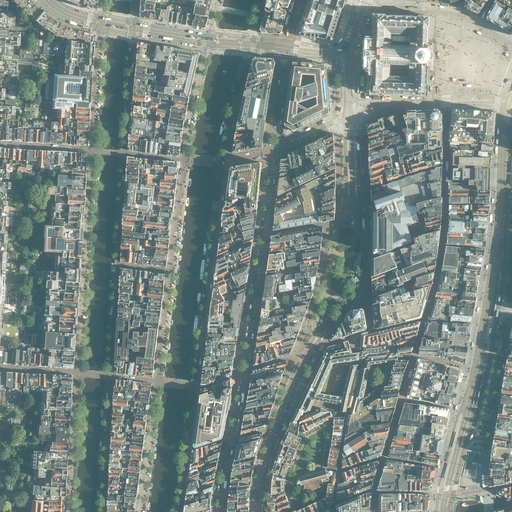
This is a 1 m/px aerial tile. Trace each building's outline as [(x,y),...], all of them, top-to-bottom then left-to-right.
[(23,10),(30,2),(27,0),(15,0),(13,2),(14,4),(15,3),(17,4),(16,5),(17,7),(12,12),(15,12),(17,10),(20,13),(22,11),(22,10),(23,10)] [(95,8),(96,0),(91,0),(65,0),(68,1),(71,3),(73,4),(74,4),(75,5),(78,6),(80,7),(82,7),(85,8),(88,9),(94,9),(95,8)] [(160,13),(161,3),(159,3),(143,0),(142,0),(142,6),(141,6),(140,8),(142,8),(141,11),(141,12),(151,13),(155,14),(155,12),(160,13)] [(210,9),(210,7),(211,7),(210,7),(211,6),(211,5),(212,0),(143,0),(159,3),(159,0),(185,0),(196,2),(195,9),(192,8),(191,14),(208,17),(209,14),(209,12),(210,12),(210,11),(209,11),(210,10),(210,9)] [(167,11),(168,3),(168,0),(166,0),(166,4),(161,3),(160,13),(155,12),(155,14),(151,13),(150,19),(154,20),(158,21),(169,22),(171,11),(175,9),(173,5),(174,5),(173,4),(170,6),(169,5),(168,6),(169,6),(168,8),(167,11)] [(290,7),(291,0),(267,0),(265,10),(267,12),(271,13),(270,16),(269,31),(269,32),(273,33),(272,34),(273,34),(274,26),(275,26),(277,16),(286,15),(287,13),(286,11),(287,8),(289,7),(290,7)] [(344,1),(344,0),(309,0),(304,17),(303,17),(303,18),(304,18),(303,20),(302,20),(302,21),(303,21),(302,22),(302,23),(299,25),(298,25),(298,26),(298,27),(298,31),(297,31),(297,32),(298,32),(301,35),(301,36),(301,37),(302,37),(303,36),(303,35),(307,36),(307,37),(318,38),(322,38),(322,39),(332,40),(332,39),(340,13),(342,9),(345,1),(344,1)] [(511,0),(497,0),(502,3),(509,7),(511,8),(511,0)] [(470,10),(473,4),(466,1),(465,2),(464,5),(464,6),(465,7),(464,7),(465,8),(468,9),(469,10),(469,9),(470,10)] [(508,9),(495,1),(493,4),(494,4),(506,12),(508,9)] [(27,14),(34,6),(30,2),(23,10),(22,10),(22,11),(24,12),(27,14)] [(0,11),(8,12),(9,5),(7,5),(0,4),(0,11)] [(479,12),(482,8),(473,4),(470,10),(472,11),(477,13),(478,13),(479,13),(479,12)] [(511,11),(508,9),(506,12),(494,4),(493,4),(491,8),(491,9),(489,12),(488,12),(489,13),(487,16),(486,16),(486,17),(487,19),(487,20),(490,21),(490,22),(491,22),(494,24),(496,25),(497,26),(498,26),(501,28),(504,30),(506,31),(508,32),(511,34),(511,11)] [(174,23),(177,6),(174,5),(173,5),(175,9),(171,11),(169,22),(174,23)] [(31,19),(39,10),(34,6),(27,14),(30,16),(29,17),(31,19)] [(179,24),(181,11),(182,7),(177,6),(174,23),(179,24)] [(43,29),(50,19),(49,19),(45,16),(45,15),(42,13),(39,10),(31,19),(27,22),(34,28),(38,23),(38,24),(36,27),(40,30),(40,31),(41,31),(43,29)] [(40,39),(40,31),(40,30),(32,30),(32,27),(14,26),(15,12),(12,12),(8,12),(0,11),(0,37),(20,38),(22,38),(33,39),(40,39)] [(209,20),(210,17),(208,17),(191,14),(190,19),(193,19),(194,20),(195,20),(195,21),(207,23),(208,19),(209,20)] [(269,31),(270,16),(269,16),(268,15),(267,15),(266,15),(265,15),(265,16),(264,16),(264,17),(264,18),(263,18),(260,31),(261,33),(269,34),(269,32),(269,31)] [(283,27),(286,16),(286,15),(277,16),(275,26),(283,27)] [(415,98),(425,98),(427,98),(427,85),(426,85),(427,69),(432,69),(433,44),(428,44),(428,30),(429,30),(430,17),(417,17),(417,18),(412,17),(391,16),(391,17),(385,16),(372,15),(372,28),(373,28),(372,43),(367,42),(366,69),(371,69),(371,84),(370,83),(369,96),(382,96),(382,95),(387,95),(409,96),(409,95),(415,96),(415,98)] [(49,31),(55,22),(50,19),(43,29),(45,30),(46,29),(49,31)] [(206,27),(207,23),(195,21),(195,20),(194,20),(193,26),(205,28),(206,27)] [(55,36),(60,25),(55,22),(49,31),(46,37),(51,39),(53,40),(55,36)] [(62,37),(66,27),(65,27),(65,28),(60,25),(55,36),(57,37),(57,36),(62,37)] [(82,40),(83,33),(82,33),(81,33),(77,32),(77,31),(72,30),(71,30),(71,29),(71,30),(66,28),(66,27),(62,37),(67,39),(69,39),(69,38),(73,39),(76,39),(76,38),(82,40)] [(93,39),(94,35),(93,34),(93,35),(89,34),(84,33),(83,33),(82,40),(84,40),(84,42),(93,43),(93,42),(93,41),(94,41),(93,41),(93,40),(94,40),(94,39),(93,39)] [(5,45),(5,43),(4,43),(4,41),(9,41),(9,44),(7,44),(7,45),(16,46),(21,46),(21,44),(21,43),(19,43),(19,40),(21,40),(22,38),(20,38),(0,37),(0,44),(2,45),(5,45)] [(38,61),(39,47),(40,39),(33,39),(33,46),(21,46),(16,46),(16,53),(11,53),(11,52),(7,51),(7,46),(0,45),(0,56),(10,57),(10,59),(13,59),(17,60),(17,59),(38,61)] [(51,55),(52,42),(44,41),(43,47),(43,55),(51,55)] [(92,60),(92,59),(93,43),(84,42),(66,41),(65,58),(64,76),(73,76),(73,70),(91,72),(92,66),(92,63),(92,62),(92,61),(92,60)] [(64,52),(64,46),(60,46),(61,42),(52,42),(51,55),(60,56),(60,52),(64,52)] [(146,56),(148,44),(139,43),(138,54),(146,56)] [(172,63),(174,49),(156,46),(155,57),(154,60),(167,62),(172,63)] [(194,77),(194,75),(195,75),(200,53),(175,49),(174,49),(172,63),(167,62),(167,66),(153,63),(137,60),(137,66),(156,70),(156,74),(162,75),(161,77),(159,77),(159,79),(159,81),(161,81),(160,83),(152,82),(151,83),(151,85),(153,86),(152,91),(154,92),(160,93),(159,97),(157,97),(157,98),(161,99),(168,100),(169,97),(173,98),(173,101),(188,104),(189,100),(190,100),(190,98),(189,98),(194,78),(194,77)] [(150,56),(146,56),(138,54),(137,60),(153,63),(154,60),(155,57),(150,56)] [(272,83),(275,63),(275,61),(274,61),(273,59),(255,57),(253,59),(245,91),(272,83)] [(17,68),(17,63),(20,64),(32,65),(32,72),(38,73),(38,61),(17,59),(17,60),(13,59),(13,62),(10,61),(6,61),(0,60),(0,70),(18,72),(19,72),(19,68),(17,68)] [(329,107),(326,71),(326,70),(325,70),(325,65),(317,64),(315,64),(303,63),(302,63),(293,62),(292,69),(292,70),(289,88),(289,91),(285,118),(285,119),(286,119),(285,125),(285,126),(284,128),(283,129),(283,133),(287,136),(290,134),(292,132),(293,130),(294,131),(300,128),(300,129),(301,128),(323,118),(323,117),(324,117),(323,116),(329,114),(329,109),(329,107)] [(155,75),(156,74),(156,70),(137,66),(136,72),(155,75)] [(17,77),(18,72),(0,70),(0,77),(18,78),(18,77),(17,77)] [(90,94),(90,86),(91,86),(91,84),(90,84),(90,82),(91,82),(91,81),(90,81),(90,79),(91,79),(91,78),(91,77),(91,72),(73,70),(73,76),(64,76),(41,74),(41,78),(37,78),(37,79),(37,87),(36,91),(43,91),(43,96),(42,96),(41,108),(58,109),(66,110),(66,107),(73,108),(73,107),(75,107),(75,108),(89,109),(89,103),(89,102),(90,101),(89,101),(89,99),(90,99),(90,98),(89,98),(89,97),(89,96),(90,96),(90,95),(90,94)] [(156,75),(155,75),(136,72),(136,77),(155,80),(156,75)] [(37,79),(18,78),(0,77),(0,88),(0,89),(1,85),(3,85),(3,89),(4,89),(16,90),(16,86),(37,87),(37,79)] [(152,91),(153,86),(151,85),(147,85),(148,80),(136,78),(135,83),(134,83),(134,86),(135,86),(134,94),(146,96),(150,97),(153,97),(154,92),(152,91)] [(266,116),(267,109),(269,97),(270,92),(272,83),(245,91),(238,120),(238,121),(237,126),(236,131),(247,130),(247,131),(247,137),(247,144),(247,147),(247,149),(247,150),(249,149),(251,149),(262,148),(262,147),(263,141),(264,131),(266,120),(266,117),(266,116)] [(15,99),(15,92),(9,91),(9,93),(4,92),(4,89),(3,89),(0,89),(0,88),(0,99),(2,100),(3,100),(3,97),(8,97),(8,99),(15,99)] [(145,99),(146,96),(134,94),(134,100),(142,102),(152,103),(153,98),(153,97),(150,97),(150,100),(145,99)] [(188,104),(173,101),(169,100),(168,104),(160,102),(161,99),(157,98),(153,98),(152,103),(160,105),(167,106),(187,109),(188,109),(188,108),(187,107),(188,104)] [(1,104),(2,100),(0,99),(0,106),(15,107),(15,106),(14,106),(15,102),(16,102),(16,101),(5,100),(5,104),(1,104)] [(146,108),(147,103),(142,102),(134,100),(134,101),(133,106),(145,108),(146,108)] [(187,109),(167,106),(160,105),(152,103),(152,104),(151,108),(172,112),(186,114),(186,111),(188,111),(188,110),(188,109),(187,109)] [(0,109),(4,110),(4,115),(6,115),(12,115),(14,115),(15,107),(0,106),(0,109)] [(143,113),(143,110),(147,110),(147,114),(151,114),(152,109),(151,109),(146,108),(145,108),(133,106),(132,106),(132,108),(133,108),(132,112),(143,114),(143,113)] [(63,118),(68,119),(73,119),(77,119),(88,120),(88,117),(89,109),(75,108),(73,108),(66,107),(66,110),(58,109),(57,116),(55,116),(55,118),(57,118),(58,118),(63,118)] [(151,109),(152,109),(151,114),(151,115),(184,120),(185,116),(186,117),(187,115),(186,114),(172,112),(151,108),(151,109)] [(494,127),(494,125),(494,124),(495,124),(494,124),(495,121),(495,120),(495,117),(495,118),(495,117),(495,115),(495,114),(495,113),(494,113),(493,112),(493,113),(491,113),(490,113),(490,112),(489,112),(487,112),(486,112),(483,112),(480,112),(480,111),(479,111),(477,111),(471,110),(471,111),(469,111),(469,110),(468,110),(467,110),(467,111),(465,111),(465,110),(464,110),(461,110),(458,110),(457,110),(455,110),(455,109),(454,109),(454,110),(452,110),(452,111),(451,126),(468,127),(471,128),(471,131),(472,132),(472,133),(472,134),(473,135),(474,136),(475,137),(475,138),(476,139),(477,139),(478,140),(479,140),(480,141),(481,141),(487,143),(493,143),(494,139),(493,139),(493,137),(494,137),(494,136),(494,135),(494,133),(494,131),(494,128),(494,127)] [(183,126),(184,120),(151,115),(151,114),(147,114),(147,110),(143,110),(143,113),(143,114),(145,115),(144,119),(154,121),(165,123),(165,119),(170,120),(169,124),(183,126)] [(415,153),(442,147),(442,146),(442,137),(442,132),(442,131),(432,132),(431,119),(430,119),(418,120),(418,111),(418,110),(411,111),(410,111),(406,111),(405,111),(405,112),(402,112),(407,128),(407,130),(404,130),(403,130),(403,133),(404,134),(404,136),(405,136),(406,145),(405,145),(395,148),(399,159),(398,159),(400,165),(403,164),(404,163),(408,173),(412,172),(409,164),(406,156),(415,153)] [(430,119),(430,110),(427,111),(427,110),(422,111),(419,111),(418,111),(418,120),(430,119)] [(441,123),(441,121),(441,120),(442,119),(442,118),(441,118),(441,114),(441,113),(440,113),(438,110),(437,110),(436,110),(432,110),(431,110),(430,110),(430,119),(431,119),(432,132),(442,131),(442,130),(442,124),(441,124),(441,123)] [(407,128),(402,112),(397,114),(402,130),(407,128)] [(402,130),(397,114),(394,115),(393,115),(396,124),(395,125),(397,131),(402,130)] [(396,124),(393,115),(388,117),(391,126),(390,126),(391,130),(392,133),(397,131),(395,125),(396,124)] [(38,143),(40,122),(40,117),(37,116),(34,116),(29,116),(28,116),(28,118),(27,142),(32,142),(38,143)] [(153,127),(154,121),(144,119),(132,117),(131,128),(152,132),(153,127)] [(391,126),(388,117),(383,119),(386,128),(385,128),(387,135),(392,133),(391,130),(389,130),(388,127),(390,126),(391,126)] [(386,128),(383,119),(378,120),(379,125),(368,129),(368,134),(369,134),(377,132),(379,131),(381,130),(383,136),(387,135),(385,128),(386,128)] [(379,125),(378,120),(374,122),(369,123),(368,123),(368,124),(368,129),(379,125)] [(183,132),(183,126),(169,124),(165,123),(154,121),(153,127),(183,132)] [(56,129),(57,125),(57,123),(46,122),(46,126),(50,126),(49,143),(56,144),(56,134),(56,129)] [(182,137),(183,132),(153,127),(152,132),(153,132),(156,133),(161,134),(165,134),(182,137)] [(153,132),(152,132),(131,128),(130,134),(141,136),(144,137),(146,137),(148,137),(150,138),(152,138),(153,132)] [(383,136),(381,130),(379,131),(380,132),(377,133),(377,132),(369,134),(369,140),(383,136)] [(247,137),(247,131),(236,132),(235,138),(239,138),(239,140),(245,140),(245,137),(247,137)] [(398,159),(394,149),(395,148),(405,145),(401,131),(388,135),(389,138),(390,139),(388,140),(390,146),(369,152),(370,157),(370,163),(370,169),(397,159),(398,159)] [(469,132),(450,131),(450,141),(471,143),(474,142),(469,132)] [(181,139),(182,138),(182,137),(165,134),(164,138),(160,137),(161,134),(156,133),(155,138),(159,139),(159,143),(164,144),(164,140),(168,140),(170,141),(181,143),(181,142),(181,141),(181,140),(181,139),(182,139),(181,139)] [(333,140),(333,138),(333,136),(333,135),(333,134),(331,134),(329,135),(328,135),(328,136),(327,136),(323,138),(325,144),(333,140)] [(381,142),(380,139),(385,138),(386,141),(388,140),(390,139),(388,135),(369,141),(369,146),(381,142)] [(75,145),(76,138),(74,138),(74,136),(67,136),(67,145),(75,145)] [(87,141),(78,140),(79,137),(76,136),(76,138),(75,145),(79,145),(80,145),(80,146),(83,146),(86,146),(87,146),(87,145),(87,142),(87,141)] [(322,156),(318,147),(325,144),(323,138),(322,138),(318,140),(317,141),(313,143),(309,145),(308,145),(306,146),(309,163),(309,165),(323,158),(322,156)] [(140,147),(141,141),(135,140),(134,146),(129,145),(129,151),(133,151),(136,151),(137,146),(140,147)] [(334,150),(334,147),(334,145),(333,140),(325,144),(318,147),(322,156),(334,150)] [(369,152),(390,146),(388,140),(386,141),(381,142),(369,146),(369,152)] [(245,151),(245,147),(245,143),(234,143),(232,151),(234,153),(245,151)] [(493,148),(492,147),(490,146),(489,146),(481,144),(478,144),(474,143),(471,144),(471,147),(476,147),(475,149),(475,151),(476,151),(480,151),(492,151),(493,148)] [(309,163),(306,146),(301,149),(304,164),(309,163)] [(416,159),(442,153),(442,147),(415,153),(406,156),(409,164),(412,163),(412,161),(414,160),(414,161),(416,161),(416,159)] [(5,158),(6,149),(2,149),(1,160),(3,161),(3,163),(9,164),(9,161),(5,161),(6,158),(5,158)] [(304,164),(301,149),(295,152),(298,166),(304,164)] [(31,171),(31,167),(31,161),(32,151),(21,150),(20,160),(20,163),(20,167),(17,167),(17,169),(17,174),(19,174),(19,172),(25,172),(25,180),(16,179),(16,183),(30,184),(30,185),(36,185),(37,172),(31,171)] [(315,178),(335,168),(334,153),(334,150),(322,156),(323,158),(309,165),(309,163),(304,164),(298,166),(298,167),(294,168),(294,170),(293,170),(295,178),(292,180),(296,187),(300,185),(304,183),(305,183),(309,181),(314,179),(314,178),(315,178)] [(489,183),(489,180),(490,180),(490,176),(490,173),(490,172),(490,169),(490,168),(482,168),(482,167),(482,166),(490,166),(491,161),(491,159),(491,158),(473,157),(473,158),(470,158),(470,155),(470,154),(469,154),(468,154),(467,154),(467,155),(467,158),(465,158),(465,150),(450,150),(449,165),(455,165),(465,166),(465,164),(473,164),(473,167),(473,177),(465,176),(465,175),(449,175),(449,180),(468,180),(468,179),(465,179),(469,179),(469,178),(472,178),(472,179),(474,179),(474,191),(475,191),(489,191),(489,190),(489,187),(490,187),(489,187),(489,184),(490,184),(490,183),(489,183)] [(49,163),(49,152),(44,151),(43,163),(42,171),(40,171),(40,174),(42,174),(42,173),(48,173),(48,170),(48,163),(49,163)] [(65,170),(66,153),(61,152),(54,152),(53,165),(53,171),(53,172),(54,175),(57,175),(60,175),(60,169),(65,170)] [(442,164),(442,159),(442,158),(442,153),(416,159),(416,161),(419,170),(429,168),(429,167),(433,167),(433,166),(437,166),(438,166),(442,165),(442,164)] [(371,175),(390,168),(392,173),(394,179),(395,178),(397,177),(398,177),(403,175),(397,159),(370,169),(371,175)] [(407,174),(404,166),(403,166),(403,164),(400,165),(398,159),(397,159),(403,175),(407,174)] [(419,170),(416,161),(414,161),(414,160),(412,161),(412,163),(409,164),(412,172),(419,170)] [(15,167),(15,164),(12,163),(12,161),(9,161),(9,164),(8,170),(11,170),(15,171),(15,168),(17,169),(17,167),(15,167)] [(162,166),(162,161),(155,161),(154,165),(148,165),(147,165),(147,169),(156,169),(157,165),(162,166)] [(258,202),(260,182),(259,182),(259,181),(259,178),(260,178),(260,177),(261,165),(261,163),(260,163),(260,162),(232,166),(231,167),(230,168),(225,207),(231,207),(231,205),(242,201),(242,198),(246,199),(246,204),(246,207),(247,212),(257,209),(257,204),(257,201),(258,202)] [(177,176),(178,168),(171,167),(166,166),(162,166),(157,165),(156,169),(147,169),(147,175),(159,176),(163,177),(164,174),(177,176)] [(399,188),(420,181),(420,182),(423,181),(424,180),(427,180),(441,176),(441,172),(442,172),(441,172),(442,167),(438,168),(430,169),(423,171),(422,171),(406,177),(405,177),(397,180),(384,185),(382,186),(383,191),(385,196),(401,191),(399,188)] [(386,176),(392,173),(390,168),(371,175),(371,181),(377,179),(381,177),(386,176)] [(8,182),(8,173),(11,172),(11,170),(8,170),(0,169),(0,178),(2,178),(2,182),(8,182)] [(296,187),(292,180),(295,178),(293,170),(289,171),(280,173),(280,174),(280,178),(279,178),(277,194),(278,194),(279,195),(279,196),(296,187)] [(320,184),(335,176),(335,170),(323,176),(322,176),(317,179),(320,184)] [(84,188),(84,180),(85,177),(60,175),(57,175),(57,186),(84,188)] [(154,191),(160,192),(175,194),(176,184),(176,182),(161,180),(161,179),(160,179),(160,178),(159,178),(159,176),(147,175),(147,180),(146,185),(148,185),(148,190),(151,191),(154,191)] [(424,185),(441,180),(441,176),(427,180),(428,182),(425,182),(424,180),(423,181),(424,185)] [(11,189),(11,183),(8,182),(2,182),(2,178),(0,178),(0,188),(6,189),(11,189)] [(323,188),(327,186),(335,182),(335,178),(322,184),(323,188)] [(319,212),(318,207),(318,204),(322,202),(320,198),(323,197),(321,193),(319,194),(318,186),(317,185),(320,184),(317,179),(294,190),(290,192),(293,198),(296,197),(298,206),(275,217),(274,224),(279,223),(280,229),(287,228),(317,223),(320,222),(318,217),(317,212),(319,212)] [(441,197),(441,185),(441,181),(441,180),(424,185),(423,181),(420,182),(400,188),(404,201),(407,200),(408,201),(410,207),(426,201),(441,197)] [(154,197),(150,197),(151,191),(148,190),(148,185),(146,185),(127,182),(127,188),(126,188),(126,194),(125,203),(125,206),(140,208),(150,210),(150,209),(156,210),(157,210),(157,211),(161,211),(161,210),(173,212),(174,207),(175,207),(175,204),(174,204),(174,200),(160,198),(159,198),(154,197)] [(321,193),(336,187),(335,182),(327,186),(327,188),(323,190),(323,188),(322,184),(318,186),(319,194),(321,193)] [(83,197),(84,190),(84,188),(57,186),(47,186),(46,194),(52,195),(83,197)] [(382,186),(371,189),(372,195),(383,191),(382,186)] [(335,198),(336,187),(321,193),(323,197),(320,198),(322,202),(335,198)] [(383,191),(372,195),(372,201),(385,196),(383,191)] [(472,203),(472,197),(475,197),(475,191),(474,191),(472,191),(449,191),(449,197),(449,203),(472,203)] [(276,208),(293,198),(290,192),(277,199),(276,208)] [(54,196),(54,203),(84,205),(84,202),(83,202),(83,197),(52,195),(52,196),(54,196)] [(275,217),(298,206),(296,197),(293,198),(276,208),(275,217)] [(413,243),(408,227),(419,222),(416,214),(420,213),(418,209),(428,206),(441,203),(441,197),(426,201),(410,207),(408,201),(392,206),(390,202),(381,205),(372,208),(372,213),(372,216),(372,218),(372,222),(372,223),(372,227),(372,228),(372,232),(372,233),(372,238),(372,239),(372,243),(372,244),(372,245),(372,254),(373,254),(373,255),(374,255),(374,256),(375,256),(413,243)] [(335,198),(322,202),(318,204),(318,207),(321,206),(321,207),(335,203),(335,198)] [(246,207),(246,204),(245,199),(242,201),(231,205),(231,207),(225,207),(224,213),(224,214),(229,214),(243,208),(246,207)] [(28,210),(48,212),(82,214),(83,208),(84,208),(84,206),(84,205),(54,203),(32,202),(29,202),(29,203),(28,208),(28,210)] [(335,208),(335,204),(335,203),(321,207),(321,206),(318,207),(319,212),(335,208)] [(420,214),(441,208),(441,203),(428,206),(418,209),(420,213),(420,214)] [(449,205),(449,215),(468,216),(468,211),(468,205),(449,205)] [(150,216),(150,210),(140,208),(125,206),(124,206),(124,209),(125,209),(124,213),(125,213),(137,214),(142,215),(147,215),(150,216)] [(235,219),(238,218),(237,214),(239,213),(240,216),(244,215),(243,213),(244,213),(243,208),(229,214),(224,214),(223,213),(222,216),(224,216),(223,220),(223,221),(222,220),(221,223),(223,223),(222,227),(230,228),(231,227),(234,226),(235,225),(234,222),(236,221),(235,219)] [(335,208),(319,212),(317,212),(318,217),(335,214),(335,208)] [(420,219),(424,218),(441,213),(441,208),(420,214),(419,214),(420,219)] [(173,216),(173,214),(173,212),(161,210),(161,211),(160,215),(156,214),(156,210),(150,209),(150,210),(150,216),(172,218),(173,218),(174,216),(173,216)] [(254,233),(255,221),(256,214),(257,209),(247,212),(244,213),(243,213),(244,215),(240,216),(241,217),(241,219),(240,220),(241,223),(237,225),(239,229),(221,237),(220,242),(243,233),(244,237),(254,233)] [(488,222),(488,216),(488,211),(473,211),(468,211),(468,216),(470,216),(472,216),(472,219),(469,218),(469,221),(488,222)] [(82,220),(82,214),(48,212),(48,217),(51,218),(82,220)] [(147,221),(147,215),(142,215),(141,218),(137,218),(137,214),(125,213),(124,219),(136,220),(135,225),(139,226),(141,226),(141,224),(141,221),(147,221)] [(334,220),(335,214),(318,217),(320,222),(334,220)] [(172,218),(150,216),(147,215),(147,221),(172,224),(172,218)] [(485,226),(485,223),(487,223),(488,222),(469,221),(469,218),(470,216),(468,216),(449,215),(449,216),(449,220),(449,223),(448,226),(448,227),(448,228),(448,232),(448,233),(468,234),(468,233),(469,227),(487,228),(487,226),(485,226)] [(0,225),(1,226),(2,226),(7,226),(10,226),(10,224),(8,224),(8,219),(10,220),(10,218),(9,218),(0,217),(0,225)] [(440,225),(440,223),(441,217),(425,221),(421,222),(421,223),(410,227),(411,231),(421,229),(424,228),(440,225)] [(82,220),(51,218),(51,226),(81,228),(82,228),(83,225),(81,225),(82,220)] [(172,224),(147,221),(141,221),(141,224),(143,224),(143,223),(144,223),(144,227),(142,227),(142,233),(146,233),(147,234),(147,239),(152,239),(153,234),(156,234),(170,236),(172,224)] [(80,239),(81,236),(82,236),(82,234),(81,234),(81,228),(51,226),(44,225),(42,251),(55,252),(61,253),(61,257),(79,258),(80,253),(79,253),(80,245),(80,244),(81,239),(80,239)] [(221,237),(239,229),(237,225),(235,225),(234,226),(234,228),(232,229),(231,227),(230,228),(222,227),(221,237)] [(423,234),(440,230),(440,225),(424,228),(425,230),(421,231),(421,229),(411,231),(413,237),(423,234)] [(322,232),(322,230),(323,227),(322,227),(319,228),(319,227),(316,227),(316,228),(311,229),(307,230),(309,237),(322,235),(323,235),(323,232),(322,232)] [(320,246),(321,245),(321,241),(297,244),(296,239),(309,237),(307,230),(295,232),(283,234),(280,235),(272,236),(271,243),(270,249),(269,255),(269,260),(279,258),(284,257),(288,256),(288,261),(294,260),(294,257),(302,255),(302,257),(300,258),(300,259),(304,259),(319,256),(319,253),(320,253),(320,251),(295,255),(295,250),(320,246)] [(419,247),(439,242),(439,241),(439,236),(440,230),(423,234),(413,237),(415,244),(417,243),(417,244),(399,250),(401,254),(404,253),(404,252),(419,247)] [(233,242),(232,239),(236,237),(237,240),(239,239),(244,237),(243,233),(220,242),(219,247),(233,242)] [(252,242),(253,237),(254,233),(244,237),(239,239),(239,243),(240,248),(252,242)] [(485,240),(468,239),(468,234),(448,233),(447,238),(446,244),(449,244),(465,245),(470,246),(485,247),(485,240)] [(6,241),(7,236),(8,236),(8,235),(7,235),(0,234),(0,242),(8,243),(8,241),(6,241)] [(321,241),(321,238),(322,235),(309,237),(296,239),(297,244),(321,241)] [(144,246),(145,240),(139,239),(123,238),(122,244),(136,246),(138,246),(138,245),(144,246)] [(218,252),(236,245),(234,241),(233,242),(219,247),(219,252),(218,252)] [(0,251),(5,252),(6,246),(8,246),(9,243),(8,243),(0,242),(0,251)] [(251,249),(252,242),(240,248),(241,253),(251,249)] [(436,257),(439,242),(419,247),(404,252),(404,253),(401,254),(403,259),(400,260),(400,261),(403,269),(422,261),(423,261),(436,257)] [(218,257),(240,248),(239,243),(236,245),(218,252),(218,257)] [(320,251),(320,250),(320,246),(295,250),(295,255),(320,251)] [(465,255),(466,248),(446,246),(445,253),(465,255)] [(168,255),(156,253),(153,253),(154,253),(151,252),(151,247),(150,247),(150,253),(150,256),(144,255),(144,258),(148,258),(156,259),(156,260),(167,261),(168,255)] [(217,264),(241,253),(240,248),(218,257),(217,264)] [(483,254),(484,249),(466,248),(465,255),(466,255),(483,256),(483,255),(483,254)] [(238,263),(239,263),(250,257),(251,254),(251,249),(241,253),(217,264),(216,273),(224,270),(237,264),(238,263)] [(396,268),(395,263),(400,261),(400,260),(403,259),(401,254),(399,250),(376,258),(373,259),(372,259),(372,277),(384,272),(386,272),(396,268)] [(8,254),(8,252),(5,252),(0,251),(0,261),(5,262),(7,262),(8,260),(5,260),(6,254),(8,254)] [(80,264),(80,262),(80,261),(79,261),(79,258),(61,257),(61,253),(55,252),(54,260),(53,260),(53,264),(54,264),(54,272),(60,272),(60,268),(79,269),(79,264),(80,264)] [(466,255),(465,255),(445,253),(444,259),(443,265),(443,266),(461,268),(464,268),(465,265),(465,261),(466,255)] [(481,262),(482,257),(483,257),(483,256),(466,255),(465,261),(482,263),(482,262),(481,262)] [(286,267),(318,262),(318,261),(318,260),(319,260),(319,256),(304,259),(304,262),(300,263),(300,259),(294,260),(288,261),(268,264),(267,270),(280,268),(280,272),(285,271),(286,267)] [(288,261),(288,256),(284,257),(285,260),(280,260),(279,258),(269,260),(269,259),(268,264),(288,261)] [(238,267),(250,261),(250,257),(239,263),(240,264),(239,265),(238,263),(237,264),(238,267)] [(166,267),(167,261),(156,260),(156,259),(148,258),(147,264),(151,265),(166,267)] [(239,270),(249,265),(250,261),(238,267),(239,270)] [(403,282),(434,272),(434,271),(434,268),(435,268),(425,270),(424,265),(423,265),(422,261),(403,269),(400,261),(395,263),(396,268),(386,272),(388,277),(386,281),(387,284),(389,285),(391,290),(404,285),(403,282)] [(280,301),(279,296),(275,295),(276,285),(280,286),(285,285),(285,281),(316,276),(318,266),(318,262),(286,267),(285,271),(280,272),(280,275),(278,275),(266,275),(266,282),(263,301),(272,301),(271,311),(272,311),(289,308),(288,304),(291,304),(291,302),(295,301),(294,297),(286,299),(286,300),(280,301)] [(435,267),(436,262),(424,265),(425,270),(435,268),(435,267)] [(239,270),(238,267),(237,264),(224,270),(216,273),(215,280),(223,278),(231,274),(239,270)] [(248,274),(248,271),(249,268),(249,265),(239,270),(231,274),(232,278),(234,282),(248,274)] [(481,270),(480,270),(480,267),(481,267),(465,265),(464,268),(461,268),(460,273),(480,275),(479,275),(480,270),(481,270)] [(78,282),(78,274),(79,269),(60,268),(60,272),(54,272),(24,270),(24,276),(24,279),(46,280),(78,282)] [(129,277),(129,269),(121,268),(121,276),(129,277)] [(138,276),(134,276),(135,270),(134,270),(133,270),(130,270),(129,269),(129,277),(129,282),(137,283),(138,276)] [(478,285),(478,282),(452,279),(453,272),(442,271),(442,272),(439,284),(459,286),(464,287),(464,286),(477,287),(478,287),(478,286),(477,286),(477,285),(478,285)] [(164,286),(165,276),(163,276),(163,274),(153,272),(148,272),(147,278),(143,277),(142,284),(146,284),(146,281),(150,281),(150,285),(164,286)] [(385,281),(384,277),(386,276),(384,272),(372,277),(372,285),(384,281),(385,281)] [(409,293),(407,288),(432,280),(433,280),(432,280),(434,272),(434,273),(434,272),(403,282),(404,285),(391,290),(373,298),(373,305),(409,293)] [(478,282),(479,281),(478,281),(478,280),(479,277),(479,276),(480,275),(460,273),(453,272),(452,279),(478,282)] [(0,328),(2,304),(4,275),(0,274),(0,363),(1,363),(2,346),(0,345),(0,331),(3,332),(3,338),(20,339),(20,330),(21,322),(17,322),(4,321),(3,328),(0,328)] [(223,283),(232,278),(231,274),(223,278),(215,280),(214,284),(223,283)] [(247,283),(248,274),(234,282),(232,282),(235,288),(247,283)] [(285,281),(285,285),(285,286),(279,287),(280,292),(299,289),(299,294),(313,291),(314,288),(313,288),(314,286),(315,279),(316,276),(285,281)] [(222,295),(228,292),(235,288),(232,282),(234,282),(232,278),(223,283),(214,284),(214,288),(213,295),(211,307),(216,304),(217,305),(224,302),(223,296),(222,295)] [(60,290),(60,285),(65,285),(65,290),(77,291),(78,285),(79,285),(79,282),(78,282),(46,280),(46,289),(60,290)] [(409,293),(431,285),(432,280),(407,288),(409,293)] [(130,288),(130,284),(134,285),(133,289),(136,289),(137,283),(129,282),(121,281),(120,287),(130,288)] [(384,281),(372,285),(373,298),(391,290),(389,285),(386,286),(384,281)] [(165,288),(165,287),(164,286),(150,285),(146,284),(142,284),(137,283),(136,289),(144,290),(145,286),(149,287),(149,291),(163,292),(164,288),(165,288)] [(241,314),(242,306),(243,306),(245,291),(246,285),(238,289),(223,296),(224,302),(223,316),(224,316),(223,322),(233,323),(233,327),(239,328),(241,314)] [(422,316),(431,286),(431,285),(409,293),(373,305),(373,306),(373,310),(373,311),(373,312),(374,315),(374,316),(373,316),(373,317),(373,318),(373,320),(373,322),(373,323),(373,324),(373,325),(374,329),(375,329),(377,329),(378,328),(383,327),(384,327),(388,326),(389,326),(389,325),(394,324),(395,324),(399,323),(401,323),(405,322),(406,322),(406,321),(411,320),(412,320),(416,319),(419,318),(422,316)] [(133,289),(130,288),(120,287),(120,293),(127,294),(129,294),(135,295),(136,289),(133,289)] [(162,298),(163,293),(163,292),(149,291),(148,294),(145,293),(143,293),(144,290),(136,289),(135,295),(162,298)] [(311,298),(311,296),(312,294),(313,293),(312,293),(313,292),(313,291),(299,294),(294,295),(294,297),(295,301),(311,298)] [(144,305),(148,306),(148,309),(161,311),(162,302),(162,298),(135,295),(129,294),(129,295),(128,300),(137,301),(137,307),(141,307),(141,308),(143,309),(144,305)] [(474,308),(476,297),(458,295),(458,300),(451,299),(450,306),(474,308)] [(309,304),(309,302),(311,298),(295,301),(291,302),(291,304),(288,304),(289,308),(309,304)] [(446,306),(448,306),(450,306),(451,299),(435,298),(429,317),(430,319),(435,320),(435,319),(437,320),(439,320),(440,320),(442,320),(443,320),(444,320),(446,320),(447,320),(448,317),(446,316),(447,313),(446,313),(446,306)] [(58,307),(58,303),(61,303),(61,304),(63,304),(63,307),(76,308),(76,302),(45,300),(45,306),(58,307)] [(271,311),(272,301),(263,301),(260,318),(273,316),(272,311),(271,311)] [(223,316),(224,302),(217,305),(216,304),(211,307),(210,307),(209,309),(211,309),(210,315),(223,316)] [(302,322),(302,321),(303,319),(304,317),(283,321),(282,315),(306,311),(307,308),(307,307),(308,307),(309,304),(289,308),(272,311),(273,316),(260,318),(260,325),(272,323),(273,328),(302,323),(302,322)] [(133,313),(133,308),(128,307),(128,306),(119,305),(119,306),(119,312),(133,313)] [(55,315),(58,315),(76,316),(77,316),(77,314),(76,314),(76,308),(63,307),(58,307),(45,306),(40,306),(40,307),(42,307),(42,309),(45,309),(44,312),(41,312),(41,314),(44,314),(55,315)] [(473,313),(473,311),(473,310),(473,309),(474,309),(474,308),(450,306),(448,306),(447,313),(473,315),(473,314),(472,314),(473,313)] [(135,314),(135,319),(159,323),(159,322),(160,317),(160,314),(161,312),(162,312),(162,311),(161,311),(148,309),(143,309),(141,308),(141,307),(137,307),(134,307),(133,308),(133,313),(135,314)] [(366,322),(365,321),(365,320),(365,318),(365,317),(364,316),(365,316),(364,314),(364,312),(364,311),(364,310),(363,310),(363,309),(362,309),(361,309),(359,309),(358,309),(357,309),(357,310),(355,310),(354,310),(353,310),(351,310),(351,311),(347,316),(349,322),(350,324),(353,334),(356,333),(356,332),(358,332),(359,332),(361,331),(363,330),(363,331),(364,330),(365,330),(366,329),(366,328),(367,328),(367,327),(366,326),(366,324),(366,322)] [(304,316),(304,315),(305,315),(305,314),(305,313),(306,312),(305,312),(306,311),(282,315),(283,321),(304,317),(304,316)] [(471,322),(473,315),(447,313),(446,316),(448,317),(447,320),(471,322)] [(75,325),(76,317),(76,316),(58,315),(58,316),(59,316),(59,318),(53,317),(53,316),(54,316),(55,315),(44,314),(44,323),(53,324),(54,319),(58,319),(58,324),(75,325)] [(353,334),(350,324),(348,325),(347,323),(349,322),(347,316),(344,319),(344,320),(345,324),(346,323),(347,325),(345,326),(348,335),(353,334)] [(155,359),(158,330),(158,329),(145,327),(144,331),(139,330),(140,326),(133,325),(131,325),(131,324),(130,324),(130,319),(119,318),(118,318),(116,360),(125,361),(128,361),(128,350),(133,350),(133,351),(142,352),(141,357),(155,359)] [(160,324),(160,323),(159,323),(135,319),(135,320),(134,320),(133,325),(140,326),(140,325),(145,326),(145,327),(158,329),(159,324),(160,324)] [(345,326),(345,324),(344,320),(343,320),(343,321),(342,323),(340,326),(343,337),(348,335),(345,326)] [(448,330),(448,322),(431,321),(427,321),(424,333),(423,337),(438,338),(442,338),(450,339),(451,331),(448,330)] [(468,328),(470,324),(471,324),(448,322),(448,330),(451,331),(470,332),(470,329),(468,328)] [(75,331),(75,325),(58,324),(58,329),(54,329),(54,324),(53,324),(44,323),(42,323),(42,325),(44,325),(43,330),(42,329),(41,331),(44,332),(74,334),(76,334),(76,331),(75,331)] [(273,331),(273,328),(272,323),(260,325),(258,334),(273,331)] [(299,330),(299,329),(300,328),(301,325),(301,324),(302,323),(273,328),(273,331),(273,336),(299,330)] [(416,336),(418,328),(418,327),(411,329),(410,324),(399,327),(401,335),(399,335),(399,341),(416,336)] [(397,341),(396,336),(399,335),(401,335),(399,327),(396,328),(395,328),(394,328),(393,328),(392,329),(391,329),(390,329),(389,330),(388,330),(387,330),(386,330),(385,330),(385,331),(381,332),(379,332),(378,333),(378,332),(378,333),(381,347),(392,344),(391,341),(393,340),(393,339),(394,339),(395,342),(397,341)] [(238,329),(233,328),(223,328),(222,334),(221,340),(224,341),(237,340),(238,329)] [(270,343),(277,341),(283,339),(297,336),(298,332),(299,330),(273,336),(270,336),(270,343)] [(273,336),(273,331),(258,334),(258,339),(270,336),(273,336)] [(339,338),(337,331),(336,333),(335,334),(334,334),(334,335),(333,336),(332,336),(330,339),(331,341),(339,338)] [(468,336),(468,335),(469,335),(470,332),(451,331),(450,339),(469,340),(469,337),(468,336)] [(74,341),(74,339),(74,338),(74,335),(74,334),(44,332),(42,333),(42,338),(44,340),(43,347),(42,349),(48,349),(54,349),(73,351),(73,350),(73,349),(73,347),(74,347),(74,345),(74,343),(74,341)] [(234,354),(236,345),(224,345),(224,341),(221,340),(222,334),(208,334),(207,338),(207,346),(206,350),(205,356),(218,357),(218,356),(234,354)] [(371,344),(371,334),(367,335),(363,336),(361,337),(361,338),(361,341),(360,344),(361,344),(360,345),(360,347),(365,347),(365,345),(371,344)] [(270,343),(270,336),(258,339),(256,347),(268,343),(270,343)] [(273,348),(277,347),(279,346),(282,345),(295,342),(297,336),(283,339),(284,342),(278,343),(277,341),(270,343),(270,349),(273,348)] [(414,341),(415,337),(416,336),(399,341),(400,345),(414,341)] [(468,347),(449,344),(450,340),(441,340),(438,340),(438,338),(423,337),(420,349),(437,350),(443,351),(448,352),(448,349),(467,352),(467,348),(466,348),(466,347),(467,347),(468,347)] [(363,397),(365,386),(366,386),(366,385),(367,380),(367,378),(367,377),(370,364),(390,362),(391,361),(394,361),(397,359),(397,358),(397,357),(396,353),(394,354),(392,347),(392,344),(381,347),(377,347),(371,348),(367,349),(366,351),(365,351),(360,351),(359,353),(356,353),(355,353),(354,353),(353,353),(352,354),(348,341),(344,342),(344,343),(344,342),(346,349),(344,349),(342,343),(332,345),(329,346),(329,347),(328,347),(325,351),(324,351),(324,352),(321,359),(318,365),(316,365),(315,367),(316,368),(309,383),(302,397),(298,406),(297,408),(291,421),(296,423),(301,414),(302,415),(304,412),(305,412),(310,410),(315,399),(317,400),(320,400),(321,401),(333,403),(335,406),(340,404),(342,404),(340,412),(345,411),(346,411),(347,407),(349,407),(351,408),(349,415),(362,407),(363,401),(379,391),(399,389),(401,381),(403,373),(383,375),(380,386),(369,393),(363,397)] [(411,351),(413,346),(414,341),(400,345),(398,345),(392,347),(394,354),(396,353),(397,357),(408,355),(410,355),(411,354),(410,354),(411,351),(412,351),(411,351)] [(292,348),(293,346),(295,342),(282,345),(283,348),(280,349),(279,346),(277,347),(278,352),(282,351),(292,348)] [(11,364),(11,351),(9,351),(9,346),(2,346),(1,363),(2,364),(2,363),(6,364),(7,364),(11,364)] [(18,364),(19,347),(9,346),(9,351),(11,351),(11,364),(10,364),(13,364),(17,364),(18,364)] [(274,359),(273,348),(270,349),(270,350),(265,351),(265,357),(264,357),(265,362),(269,360),(274,359)] [(291,352),(291,351),(291,350),(292,350),(291,350),(292,348),(282,351),(283,356),(289,354),(290,354),(291,352)] [(466,358),(448,352),(443,351),(437,350),(420,349),(419,353),(418,355),(420,355),(420,354),(423,355),(424,355),(427,355),(428,355),(431,355),(436,356),(442,357),(456,361),(465,364),(465,362),(465,360),(466,358)] [(466,356),(467,352),(448,349),(448,352),(466,358),(464,357),(465,356),(466,356)] [(233,364),(234,357),(234,354),(218,356),(218,357),(218,359),(218,361),(219,361),(218,365),(218,366),(218,368),(233,366),(233,364)] [(154,365),(155,359),(141,357),(138,356),(137,363),(139,363),(143,363),(144,364),(154,365)] [(62,363),(59,363),(59,359),(53,358),(52,367),(53,367),(54,367),(57,367),(62,367),(62,363)] [(422,395),(427,377),(426,377),(426,376),(426,375),(427,375),(427,374),(427,375),(429,369),(428,369),(430,361),(419,358),(419,359),(417,360),(417,359),(417,360),(415,365),(411,378),(406,395),(408,398),(414,399),(420,400),(421,395),(422,395)] [(123,374),(125,361),(116,360),(116,367),(120,367),(119,374),(123,374)] [(285,367),(287,362),(286,361),(276,364),(276,370),(285,367)] [(443,383),(444,378),(445,375),(442,374),(442,372),(444,365),(438,363),(430,361),(428,369),(429,369),(427,375),(427,374),(427,375),(426,375),(426,376),(426,377),(427,377),(422,395),(421,395),(420,400),(427,401),(437,403),(441,389),(454,393),(455,391),(453,391),(453,388),(455,389),(456,388),(444,385),(443,384),(443,383)] [(265,373),(276,370),(276,364),(275,364),(263,368),(260,369),(255,371),(253,371),(252,377),(251,382),(256,380),(266,377),(265,373)] [(457,382),(461,370),(450,366),(444,365),(442,372),(445,373),(445,375),(444,378),(457,382)] [(283,373),(284,371),(285,367),(276,370),(265,373),(266,377),(282,372),(283,373)] [(17,383),(18,373),(12,372),(12,373),(11,388),(11,390),(16,390),(20,390),(20,383),(17,383)] [(279,386),(283,373),(282,372),(266,377),(256,380),(258,385),(250,387),(249,394),(279,386)] [(60,380),(60,379),(60,375),(52,374),(51,383),(55,383),(55,380),(60,380)] [(511,376),(504,376),(504,379),(503,379),(502,381),(503,381),(502,387),(511,387),(511,376)] [(225,388),(232,386),(232,379),(231,379),(231,378),(223,381),(215,385),(211,386),(213,394),(221,391),(225,389),(225,388)] [(457,385),(457,383),(457,382),(444,378),(443,383),(445,383),(444,385),(456,388),(456,386),(455,385),(455,384),(457,385)] [(136,389),(137,385),(137,382),(135,382),(134,382),(132,382),(132,381),(129,381),(127,381),(126,394),(135,395),(135,393),(136,391),(136,389)] [(70,393),(71,387),(60,387),(60,384),(55,383),(51,383),(51,388),(59,389),(58,392),(70,393)] [(224,431),(228,410),(231,395),(232,386),(225,388),(225,389),(221,391),(221,392),(222,395),(215,398),(213,394),(211,386),(207,388),(207,391),(201,394),(200,400),(198,413),(197,417),(197,418),(194,442),(193,446),(194,447),(196,448),(199,447),(199,446),(214,441),(217,440),(220,439),(221,439),(223,437),(223,436),(224,432),(224,431)] [(275,396),(276,393),(276,394),(278,389),(277,389),(278,387),(279,387),(279,386),(249,394),(247,403),(259,400),(260,401),(275,397),(276,396),(275,396)] [(7,390),(3,389),(0,389),(0,410),(11,411),(15,412),(15,407),(16,401),(16,390),(11,390),(7,390)] [(376,399),(398,397),(399,389),(379,391),(363,401),(362,407),(376,399)] [(453,398),(454,393),(441,389),(437,403),(442,404),(443,404),(448,405),(449,405),(451,404),(453,398)] [(50,396),(50,392),(45,392),(42,391),(42,402),(70,404),(70,398),(50,396)] [(149,403),(149,397),(150,397),(135,395),(126,394),(126,400),(128,400),(133,401),(149,403)] [(511,395),(502,395),(501,395),(501,396),(501,397),(500,398),(501,399),(500,400),(500,401),(500,403),(499,404),(511,405),(511,395)] [(273,403),(275,397),(260,401),(259,400),(247,403),(246,408),(252,407),(255,407),(273,403)] [(347,425),(374,409),(395,406),(397,399),(398,397),(376,399),(362,407),(349,415),(349,416),(347,425)] [(148,409),(149,404),(149,403),(133,401),(132,405),(128,404),(128,400),(126,400),(114,398),(114,399),(114,405),(132,407),(131,412),(134,413),(135,413),(147,414),(148,414),(149,413),(148,413),(148,409)] [(69,410),(69,406),(70,404),(42,402),(39,402),(39,408),(41,408),(69,410)] [(272,408),(272,406),(273,403),(255,407),(256,412),(271,410),(272,410),(273,408),(272,408)] [(421,422),(423,414),(421,414),(422,410),(417,409),(418,404),(406,403),(404,404),(398,424),(414,427),(423,428),(424,422),(421,422)] [(445,430),(448,420),(447,420),(447,419),(447,418),(448,419),(448,418),(448,417),(448,416),(449,416),(449,415),(450,409),(433,406),(418,404),(417,409),(422,410),(421,414),(423,414),(421,422),(424,422),(423,428),(414,427),(413,433),(415,433),(444,438),(445,432),(444,432),(444,430),(445,430)] [(511,405),(499,404),(498,413),(497,418),(511,420),(511,405)] [(134,413),(131,412),(132,407),(114,405),(114,406),(113,410),(113,411),(113,412),(126,414),(126,419),(131,419),(133,419),(133,418),(134,413)] [(357,433),(362,430),(370,425),(391,422),(395,406),(374,409),(347,425),(346,435),(345,440),(344,445),(359,436),(357,433)] [(69,417),(69,410),(41,408),(41,412),(38,412),(38,415),(42,415),(47,415),(48,412),(51,412),(50,416),(69,417)] [(307,422),(312,420),(315,418),(318,417),(321,415),(330,411),(321,408),(302,417),(299,424),(296,423),(291,421),(289,426),(299,430),(299,425),(301,426),(304,424),(307,422)] [(269,416),(271,410),(256,412),(254,413),(244,414),(243,420),(269,416)] [(333,418),(330,412),(330,411),(321,415),(324,422),(333,418)] [(125,426),(126,419),(126,414),(113,412),(113,425),(120,426),(122,426),(125,426)] [(146,421),(147,414),(135,413),(134,414),(136,414),(136,417),(134,417),(134,418),(133,418),(133,419),(134,420),(146,421)] [(242,428),(252,426),(267,422),(269,416),(243,420),(242,428)] [(511,420),(497,418),(496,428),(511,430),(511,420)] [(145,429),(146,424),(146,421),(134,420),(134,425),(130,425),(131,419),(126,419),(125,426),(122,426),(122,427),(126,428),(126,431),(133,432),(134,427),(145,429)] [(315,426),(312,420),(307,422),(310,429),(315,426)] [(265,427),(266,425),(266,424),(267,422),(252,426),(253,431),(265,428),(265,427)] [(366,432),(390,427),(391,423),(391,422),(370,425),(362,430),(364,433),(366,432)] [(413,433),(414,427),(398,424),(398,425),(396,430),(413,433)] [(67,443),(68,432),(68,427),(41,425),(38,425),(38,434),(40,434),(40,438),(38,438),(38,442),(47,443),(47,441),(50,442),(51,437),(54,437),(53,442),(67,443)] [(253,431),(252,426),(242,428),(241,434),(250,432),(253,431)] [(298,436),(299,430),(289,426),(287,431),(296,435),(298,436)] [(362,447),(368,443),(367,439),(387,434),(388,433),(387,433),(389,428),(390,427),(366,432),(364,433),(359,436),(344,445),(343,447),(344,447),(344,448),(343,448),(342,455),(344,457),(345,456),(350,454),(354,451),(358,462),(362,461),(358,449),(362,447)] [(506,435),(506,432),(511,433),(510,436),(511,436),(511,430),(496,428),(495,434),(506,435)] [(414,439),(415,433),(413,433),(396,430),(395,436),(414,439)] [(289,444),(291,438),(293,439),(294,435),(295,436),(296,435),(287,431),(286,431),(287,431),(286,432),(283,439),(282,442),(281,443),(289,446),(290,445),(289,444)] [(119,442),(120,437),(122,438),(123,432),(121,432),(118,432),(118,437),(112,436),(112,443),(121,444),(121,442),(119,442)] [(261,438),(262,436),(263,435),(262,435),(263,434),(262,433),(239,439),(238,444),(261,439),(261,438)] [(441,449),(440,449),(441,447),(442,447),(442,446),(443,442),(443,441),(442,441),(443,439),(444,438),(415,433),(414,439),(417,439),(416,445),(413,445),(413,450),(414,450),(413,455),(414,455),(413,461),(424,462),(430,463),(437,464),(439,459),(440,454),(440,453),(440,450),(441,450),(441,449)] [(368,443),(386,438),(387,434),(367,439),(368,443)] [(511,436),(510,436),(509,436),(509,439),(506,439),(507,436),(506,435),(495,434),(494,436),(495,436),(494,437),(494,439),(506,441),(509,442),(511,442),(511,436)] [(298,445),(301,438),(295,436),(294,435),(293,439),(291,442),(298,445)] [(417,439),(414,439),(395,436),(393,442),(413,445),(416,445),(417,439)] [(143,446),(144,440),(132,438),(130,438),(130,442),(125,441),(126,438),(122,438),(120,437),(119,442),(121,442),(121,444),(122,444),(127,444),(131,445),(143,446)] [(364,452),(385,443),(385,442),(386,439),(386,438),(368,443),(362,447),(364,452)] [(258,449),(259,445),(260,444),(261,439),(238,444),(237,449),(234,460),(238,459),(242,458),(256,455),(257,455),(258,451),(258,449)] [(199,475),(205,472),(216,468),(218,462),(217,462),(219,457),(220,451),(221,446),(222,441),(212,444),(203,447),(200,448),(199,454),(198,461),(205,458),(208,466),(203,469),(202,467),(203,467),(202,464),(197,466),(199,470),(190,474),(189,479),(199,475)] [(339,448),(339,446),(340,446),(340,443),(331,442),(331,446),(330,451),(338,453),(339,449),(339,448)] [(413,450),(413,445),(393,442),(391,447),(413,450)] [(296,449),(289,446),(281,443),(279,449),(294,455),(296,449)] [(381,454),(384,444),(385,444),(385,443),(364,452),(367,459),(367,460),(367,459),(370,458),(371,458),(374,457),(380,455),(381,454)] [(142,452),(143,446),(131,445),(130,449),(126,448),(127,444),(122,444),(122,450),(126,450),(131,451),(142,452)] [(511,447),(493,445),(492,452),(493,452),(493,453),(492,453),(491,456),(510,459),(510,460),(511,460),(511,447)] [(367,459),(364,452),(362,447),(358,449),(362,461),(366,460),(367,459)] [(413,455),(414,450),(413,450),(391,447),(389,452),(408,455),(408,460),(413,461),(414,455),(413,455)] [(292,459),(293,456),(294,455),(279,449),(278,453),(284,456),(285,453),(287,454),(286,457),(292,459)] [(33,451),(32,468),(34,468),(66,470),(66,465),(66,460),(67,453),(33,451)] [(358,462),(354,451),(350,454),(353,464),(358,462)] [(121,458),(121,454),(111,453),(111,461),(111,462),(116,462),(119,462),(119,458),(121,458)] [(353,464),(350,454),(345,456),(348,466),(353,464)] [(254,462),(255,460),(256,455),(242,458),(243,462),(239,463),(238,459),(234,460),(233,467),(243,464),(254,462)] [(337,460),(338,456),(329,455),(328,463),(336,464),(337,461),(337,460)] [(510,465),(510,460),(510,459),(491,456),(490,461),(490,462),(491,462),(510,465)] [(284,482),(286,477),(290,464),(283,461),(277,459),(276,459),(276,460),(274,463),(273,468),(271,472),(270,479),(269,479),(269,485),(269,493),(268,498),(268,499),(277,500),(278,493),(284,489),(284,482)] [(190,469),(197,466),(202,464),(203,467),(204,466),(202,460),(198,462),(198,461),(191,463),(191,464),(190,469)] [(402,468),(403,462),(387,460),(385,465),(385,466),(402,468)] [(377,468),(379,462),(378,462),(377,461),(373,462),(368,464),(359,467),(358,467),(360,473),(377,468)] [(434,479),(435,472),(436,468),(436,467),(432,467),(403,462),(402,468),(415,470),(414,475),(409,474),(408,481),(433,482),(433,481),(433,479),(434,479)] [(510,465),(491,462),(490,462),(489,469),(488,475),(494,476),(495,476),(505,474),(505,470),(509,471),(510,465)] [(243,469),(243,464),(233,467),(232,472),(242,470),(243,473),(244,472),(243,469)] [(0,481),(11,482),(12,467),(0,466),(0,481)] [(126,468),(116,467),(110,466),(110,471),(110,476),(122,477),(123,477),(123,473),(126,473),(126,468)] [(190,474),(199,470),(197,466),(190,469),(190,474)] [(415,470),(402,468),(385,466),(383,471),(409,474),(414,475),(415,470)] [(249,497),(252,479),(253,467),(243,469),(244,472),(243,473),(242,470),(232,472),(231,482),(229,498),(228,502),(235,502),(249,501),(249,497)] [(362,478),(360,473),(358,467),(355,468),(348,471),(342,473),(344,482),(362,478)] [(65,474),(66,470),(34,468),(34,476),(65,478),(65,474)] [(215,473),(216,468),(205,472),(206,474),(207,476),(215,473)] [(375,474),(377,468),(360,473),(362,478),(375,474)] [(329,481),(328,479),(329,479),(328,478),(331,475),(332,475),(333,471),(330,471),(330,470),(329,471),(326,470),(326,469),(325,469),(316,470),(316,471),(306,474),(306,476),(297,478),(297,479),(298,483),(298,485),(300,484),(301,486),(302,486),(303,492),(323,486),(322,483),(329,481)] [(408,481),(409,474),(383,471),(381,478),(380,482),(399,482),(399,490),(403,490),(408,490),(408,482),(408,481)] [(207,483),(206,480),(215,477),(215,473),(207,476),(188,484),(187,491),(198,487),(199,487),(199,486),(207,483)] [(188,484),(207,476),(206,474),(200,476),(199,475),(189,479),(188,484)] [(361,484),(373,481),(375,474),(362,478),(344,482),(339,483),(337,490),(338,490),(340,490),(345,488),(354,486),(358,485),(361,484)] [(496,479),(500,478),(504,478),(505,474),(495,476),(494,476),(488,475),(487,480),(489,486),(496,485),(496,479)] [(65,487),(65,478),(34,476),(28,476),(27,485),(31,485),(65,487)] [(371,487),(373,481),(361,484),(363,491),(371,488),(371,487)] [(138,490),(139,484),(127,483),(126,487),(123,486),(123,482),(121,482),(118,482),(118,488),(119,488),(121,488),(138,490)] [(201,490),(213,486),(214,482),(200,487),(201,489),(201,490)] [(399,490),(399,482),(380,482),(378,489),(378,490),(380,490),(394,490),(399,490)] [(431,490),(433,484),(432,484),(433,483),(413,482),(413,490),(430,491),(431,490)] [(31,494),(34,494),(64,496),(64,493),(64,490),(64,487),(65,487),(31,485),(31,487),(33,487),(33,492),(31,492),(31,494)] [(212,491),(213,486),(201,490),(203,494),(212,491)] [(203,494),(201,490),(201,489),(199,490),(198,487),(187,491),(187,496),(197,492),(198,496),(203,494)] [(352,495),(350,488),(345,489),(345,488),(340,490),(338,491),(338,490),(337,490),(337,491),(337,492),(336,500),(336,501),(341,499),(342,499),(348,496),(348,497),(350,496),(352,495)] [(286,496),(285,492),(284,489),(278,493),(277,500),(286,496)] [(212,491),(203,494),(198,496),(199,497),(200,500),(211,497),(212,491)] [(186,500),(198,496),(197,492),(187,496),(186,500)] [(361,511),(361,507),(365,507),(365,506),(365,500),(371,500),(371,494),(371,493),(370,493),(366,493),(361,495),(336,505),(337,505),(336,505),(337,510),(335,511),(334,511),(361,511)] [(396,511),(397,494),(383,493),(381,493),(380,493),(380,494),(379,494),(379,495),(378,495),(378,496),(378,497),(379,497),(379,499),(378,499),(378,500),(379,500),(379,508),(379,509),(379,511),(378,511),(393,511),(396,511),(397,511),(396,511)] [(47,509),(48,509),(48,511),(52,511),(62,511),(63,506),(63,502),(64,496),(34,494),(34,500),(32,500),(31,511),(41,511),(42,508),(43,509),(43,510),(44,510),(45,510),(46,510),(46,509),(47,509)] [(411,505),(411,502),(411,494),(407,494),(406,494),(402,494),(402,511),(408,510),(407,505),(409,505),(411,505)] [(197,501),(196,498),(199,497),(198,496),(186,500),(185,504),(197,501)] [(288,501),(286,496),(277,500),(277,505),(278,505),(288,501)] [(211,507),(211,503),(211,497),(200,500),(197,501),(185,504),(184,511),(194,511),(196,511),(211,507)] [(332,504),(332,499),(328,499),(327,497),(322,499),(322,500),(325,507),(332,504)] [(325,507),(322,500),(316,502),(320,509),(320,510),(325,507)] [(290,507),(290,506),(288,501),(278,505),(279,511),(290,507)] [(320,509),(316,502),(311,504),(315,511),(320,509)]
